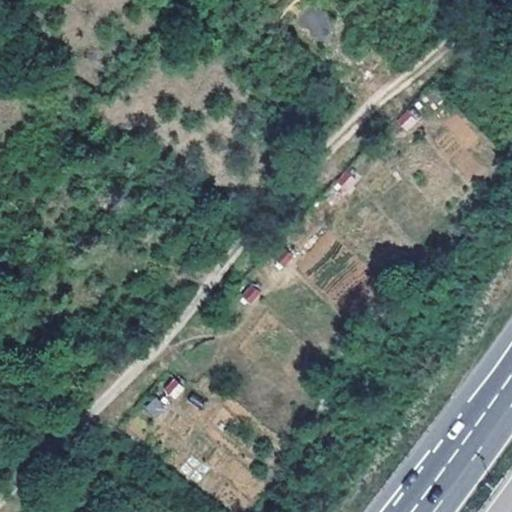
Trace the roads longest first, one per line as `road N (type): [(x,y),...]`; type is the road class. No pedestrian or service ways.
road 1 (track): [(497,0),(344,131),(227,258)]
road 2 (unclassified): [(227,258),(118,386),(0,499)]
road 3 (motorway): [(511,389),(418,511)]
